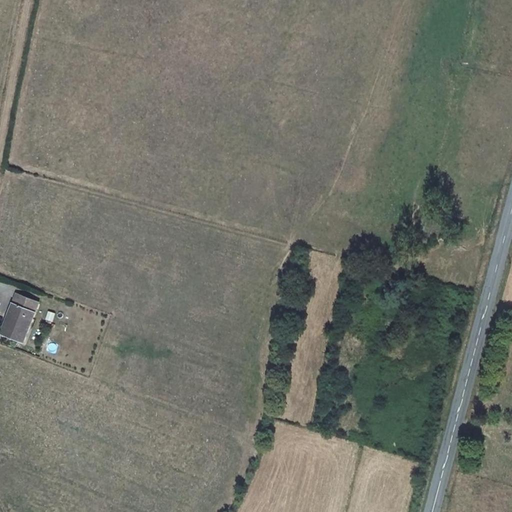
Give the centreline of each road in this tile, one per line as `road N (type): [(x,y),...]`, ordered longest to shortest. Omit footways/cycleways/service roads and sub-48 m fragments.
road 1 (tertiary): [(511,207),(431,511)]
road 2 (track): [(27,0),(0,145)]
